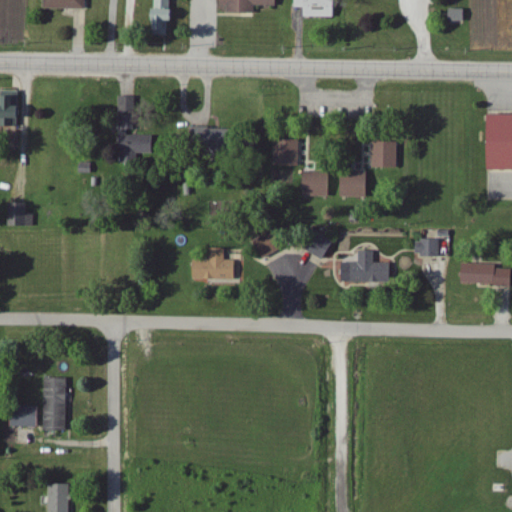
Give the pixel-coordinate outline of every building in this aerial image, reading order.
[(41,0),(41,9),(83,9),(83,0),(41,0)] [(168,0),(152,0),(153,10),(148,10),(148,35),(168,35),(168,0)] [(224,14),(252,15),(252,6),(273,6),(273,0),(216,0),(217,5),(225,6),(224,14)] [(292,0),(292,8),(301,8),(301,17),(333,17),(333,0),(292,0)] [(462,10),(447,9),(447,21),(462,22),(462,10)] [(0,126),(17,127),(18,92),(0,91),(0,126)] [(149,136),(131,136),(131,97),(117,96),(116,159),(135,160),(135,154),(149,154),(149,136)] [(482,171),(511,170),(511,114),(481,115),(482,171)] [(218,128),(189,127),(188,148),(217,149),(218,128)] [(272,166),(297,166),(297,140),(272,140),(272,166)] [(396,143),(371,142),(370,168),(395,169),(396,143)] [(325,197),(326,172),(301,172),(300,197),(325,197)] [(364,172),(338,172),(338,198),(364,198),(364,172)] [(32,227),(33,215),(23,214),(24,204),(7,203),(6,226),(32,227)] [(300,249),(320,260),(330,242),(311,231),(300,249)] [(251,241),(259,259),(277,251),(269,233),(251,241)] [(413,256),(437,257),(437,241),(414,240),(413,256)] [(207,260),(191,260),(191,280),(232,281),(232,260),(223,260),(223,249),(207,248),(207,260)] [(347,283),(387,283),(387,263),(373,263),(373,251),(357,251),(357,263),(346,263),(347,283)] [(458,284),(509,287),(510,270),(493,269),(494,265),(459,263),(458,284)] [(42,430),(64,430),(65,379),(43,379),(42,430)] [(7,427),(38,428),(39,407),(8,406),(7,427)] [(66,511),(67,485),(48,485),(46,511),(66,511)]
